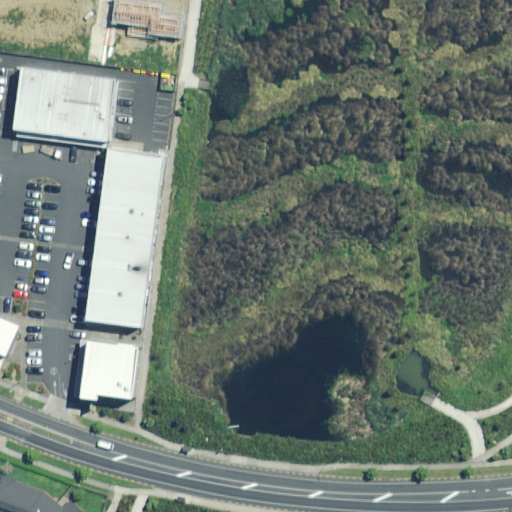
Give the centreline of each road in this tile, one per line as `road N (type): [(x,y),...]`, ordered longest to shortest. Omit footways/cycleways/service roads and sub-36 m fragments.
road 1 (secondary): [(511,496),(313,497),(184,475),(54,436)]
road 2 (unknown): [(0,82),(124,99),(127,142)]
